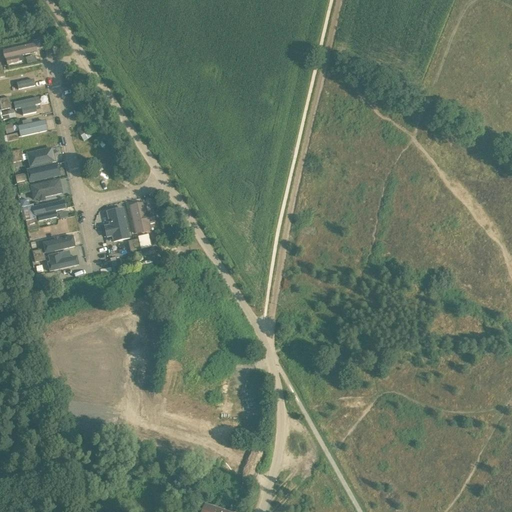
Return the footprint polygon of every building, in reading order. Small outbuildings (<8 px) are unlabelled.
[(35,43),(3,51),(7,66),(23,62),(22,56),(37,53),(35,43)] [(33,71),(18,74),(19,81),(34,78),(33,71)] [(39,98),(14,103),(15,110),(21,109),(23,116),(37,113),(35,105),(40,104),(39,98)] [(14,110),(1,113),(3,121),(16,118),(14,110)] [(23,125),(18,126),(20,137),(48,131),(46,121),(33,124),(32,120),(22,122),(23,125)] [(12,125),(4,127),(6,134),(14,132),(12,125)] [(85,125),(76,130),(83,142),(84,142),(91,137),(85,125)] [(17,134),(4,137),(5,143),(8,142),(8,143),(15,141),(16,141),(19,140),(17,134)] [(46,139),(32,142),(33,148),(47,145),(46,139)] [(52,148),(27,154),(30,168),(56,163),(52,148)] [(21,150),(10,153),(11,158),(17,157),(22,156),(21,150)] [(30,184),(61,177),(58,163),(27,170),(30,184)] [(24,176),(16,177),(17,184),(25,182),(24,176)] [(33,201),(63,194),(60,179),(30,186),(33,201)] [(27,199),(19,201),(21,207),(28,205),(27,199)] [(64,201),(32,207),(34,216),(37,216),(38,222),(57,218),(56,211),(66,209),(64,201)] [(147,215),(144,204),(129,207),(135,235),(152,231),(150,225),(155,223),(153,214),(147,215)] [(124,208),(107,212),(110,225),(104,226),(107,239),(112,237),(113,243),(131,239),(124,208)] [(36,218),(26,220),(27,226),(38,223),(36,218)] [(39,229),(38,223),(27,226),(28,231),(39,229)] [(54,240),(43,243),(45,254),(76,247),(73,236),(59,239),(58,236),(54,237),(54,240)] [(50,263),(47,263),(49,273),(80,266),(77,256),(67,258),(65,252),(48,256),(50,263)] [(115,258),(110,259),(114,275),(119,273),(115,258)]
